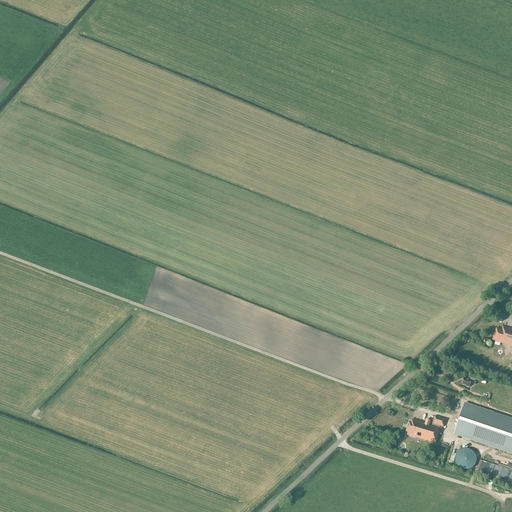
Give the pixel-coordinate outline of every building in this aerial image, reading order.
[(497,329),(493,340),(496,340),(495,341),(511,346),(511,329),(503,327),(502,330),(497,329)] [(476,381),(469,379),(468,379),(464,378),(462,384),(467,386),(466,386),(469,387),(470,387),(471,383),(475,384),(476,381)] [(511,418),(464,403),(454,435),(511,454),(511,418)] [(407,435),(414,437),(436,444),(439,433),(438,432),(440,426),(443,427),(444,427),(446,420),(435,416),(432,424),(433,424),(432,426),(429,425),(431,421),(427,419),(425,424),(412,420),(411,422),(409,422),(406,432),(408,432),(407,435)] [(465,470),(466,470),(467,470),(469,470),(470,470),(471,469),(472,468),(473,467),(474,466),(475,465),(476,464),(477,462),(477,461),(477,460),(477,458),(477,457),(476,456),(476,455),(475,454),(474,453),(473,452),(472,451),(471,450),(470,450),(468,449),(467,449),(466,449),(464,449),(463,450),(461,450),(460,451),(459,452),(458,453),(458,454),(457,455),(456,456),(456,457),(456,458),(456,460),(456,461),(456,463),(457,464),(457,465),(458,466),(459,468),(460,468),(462,469),(463,470),(464,470),(465,470)]
